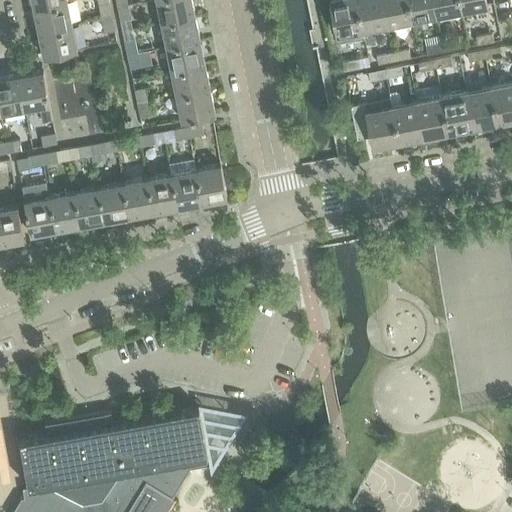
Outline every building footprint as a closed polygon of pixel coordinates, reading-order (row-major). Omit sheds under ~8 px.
[(32,0),(34,8),(67,2),(66,0),(32,0)] [(156,0),(162,23),(195,16),(191,0),(156,0)] [(330,0),(337,34),(362,29),(355,0),(330,0)] [(355,0),(362,29),(388,24),(382,0),(355,0)] [(382,0),(388,24),(411,20),(407,0),(382,0)] [(407,0),(411,20),(437,15),(433,0),(407,0)] [(433,0),(437,15),(461,10),(459,0),(433,0)] [(459,0),(461,10),(487,5),(485,0),(459,0)] [(34,8),(39,32),(72,26),(67,2),(34,8)] [(98,5),(101,20),(112,18),(109,3),(98,5)] [(131,17),(128,5),(118,7),(121,19),(131,17)] [(162,23),(167,47),(200,40),(195,16),(162,23)] [(115,31),(112,18),(101,20),(104,33),(115,31)] [(77,50),(72,26),(39,32),(44,57),(77,50)] [(475,45),(494,42),(492,34),(474,37),(475,45)] [(125,40),(128,55),(138,53),(135,38),(125,40)] [(167,47),(172,72),(205,65),(200,40),(167,47)] [(458,40),(442,43),(444,51),(460,48),(458,40)] [(427,55),(444,51),(442,43),(425,46),(427,55)] [(483,50),(485,59),(487,66),(503,63),(500,47),(483,50)] [(408,49),(393,52),(395,61),(410,58),(408,49)] [(469,62),(485,59),(483,50),(467,53),(469,62)] [(377,64),(395,61),(393,52),(376,56),(377,64)] [(141,66),(138,53),(128,55),(131,68),(141,66)] [(450,57),(434,60),(436,68),(452,65),(450,57)] [(344,71),(361,68),(359,60),(343,63),(344,71)] [(418,72),(436,68),(434,60),(417,63),(418,72)] [(172,72),(177,96),(210,89),(205,65),(172,72)] [(400,66),(384,70),(386,78),(402,75),(400,66)] [(43,70),(18,75),(25,108),(39,106),(42,120),(52,118),(49,104),(43,70)] [(370,81),(386,78),(384,70),(368,73),(370,81)] [(18,75),(0,78),(0,112),(0,113),(25,108),(18,75)] [(511,81),(491,86),(499,126),(510,124),(510,120),(511,119),(511,81)] [(491,86),(466,91),(473,127),(486,125),(486,129),(499,126),(491,86)] [(135,89),(138,104),(148,102),(145,87),(135,89)] [(215,114),(210,89),(177,96),(182,121),(215,114)] [(466,91),(441,96),(449,136),(462,133),(461,130),(473,127),(466,91)] [(389,93),(391,105),(399,145),(412,143),(411,140),(424,137),(417,100),(401,104),(399,94),(395,92),(389,93)] [(441,96),(417,100),(424,137),(437,134),(437,138),(449,136),(441,96)] [(150,115),(148,102),(138,104),(140,117),(150,115)] [(388,148),(399,145),(391,105),(367,110),(366,102),(351,105),(357,139),(371,136),(374,147),(387,144),(388,148)] [(204,135),(202,125),(188,128),(190,137),(204,135)] [(177,140),(190,137),(188,128),(175,130),(177,140)] [(44,146),(57,143),(55,133),(42,136),(44,146)] [(154,134),(139,137),(141,146),(156,144),(154,134)] [(128,149),(141,146),(139,137),(126,139),(128,149)] [(19,139),(5,142),(7,152),(21,150),(19,139)] [(105,143),(90,146),(92,156),(107,153),(105,143)] [(79,158),(92,156),(90,146),(77,148),(79,158)] [(56,152),(42,154),(44,165),(58,162),(56,152)] [(29,167),(44,165),(42,154),(27,157),(29,167)] [(9,160),(0,161),(0,172),(11,170),(9,160)] [(220,164),(195,169),(202,202),(227,198),(220,164)] [(195,169),(171,173),(177,207),(202,202),(195,169)] [(171,173),(147,178),(153,211),(177,207),(171,173)] [(147,178),(123,182),(129,216),(153,211),(147,178)] [(123,182),(98,187),(104,221),(129,216),(123,182)] [(98,187),(74,192),(80,225),(104,221),(98,187)] [(74,192),(50,196),(56,230),(80,225),(74,192)] [(31,234),(56,230),(50,196),(25,201),(31,234)] [(18,206),(0,209),(0,243),(24,240),(18,206)] [(163,511),(172,497),(174,498),(174,496),(173,495),(190,467),(219,462),(217,451),(207,453),(204,436),(204,435),(199,408),(113,423),(111,411),(45,423),(47,435),(20,439),(28,483),(21,484),(23,496),(12,511),(163,511)]
